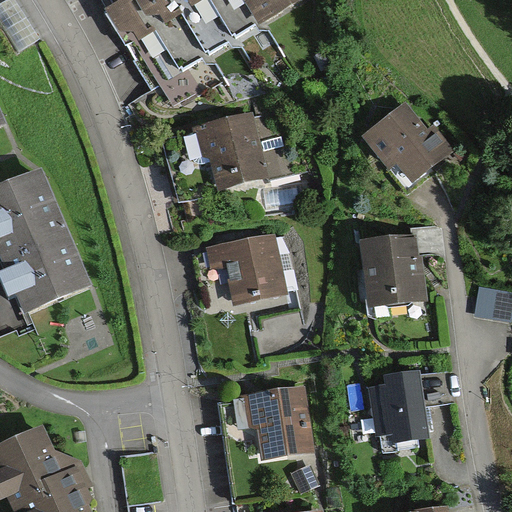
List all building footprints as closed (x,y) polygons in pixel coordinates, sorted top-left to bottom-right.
[(306,2),(305,0),(134,0),(108,17),(157,95),(306,2)] [(445,153),(401,101),(361,134),(404,186),(445,153)] [(253,119),(203,131),(218,190),(268,177),(253,119)] [(85,288),(38,174),(0,189),(0,270),(19,316),(85,288)] [(280,239),(210,252),(214,273),(227,271),(234,308),(291,298),(280,239)] [(422,240),(363,244),(368,308),(427,304),(422,240)] [(505,319),(504,291),(480,293),(481,320),(505,319)] [(419,379),(377,385),(388,455),(429,448),(419,379)] [(307,395),(243,406),(248,433),(254,432),(259,465),(317,455),(307,395)] [(37,427),(0,442),(0,508),(1,511),(7,511),(14,509),(15,511),(90,511),(68,459),(53,466),(37,427)] [(124,464),(131,507),(163,501),(157,459),(124,464)]
